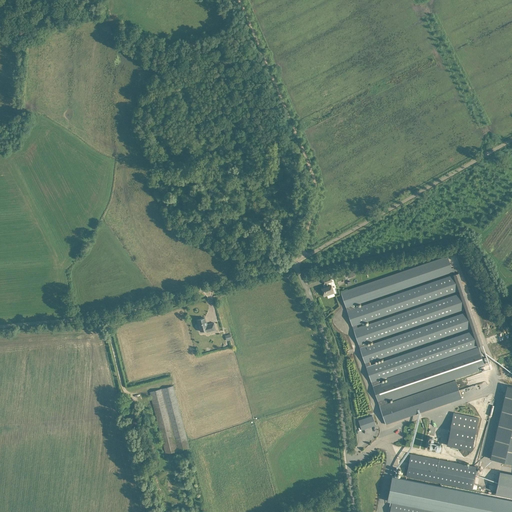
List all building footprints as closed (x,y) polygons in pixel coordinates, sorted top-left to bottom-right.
[(341,292),(342,295),(346,307),(347,307),(348,311),(347,311),(352,325),(353,325),(354,329),(354,330),(359,344),(361,348),(360,348),(365,362),(366,362),(367,367),(366,367),(371,381),(372,381),(374,386),(373,386),(378,401),(380,406),(386,424),(462,398),(455,379),(387,403),(385,398),(484,365),(480,352),(479,350),(379,384),(377,379),(477,345),(473,331),(370,366),(368,361),(471,326),(466,312),(366,346),(365,342),(465,308),(460,293),(357,328),(356,324),(459,289),(454,275),(353,309),(352,305),(452,271),(452,268),(448,256),(341,292)] [(473,331),(477,345),(479,350),(480,352),(482,352),(481,350),(479,345),(483,344),(459,272),(455,273),(453,267),(452,268),(452,271),(454,275),(459,289),(460,293),(465,308),(466,312),(471,326),(473,331)] [(331,285),(322,288),(324,296),(334,293),(331,285)] [(205,318),(197,320),(199,324),(198,324),(199,328),(200,328),(201,331),(210,329),(211,331),(216,330),(214,323),(207,325),(205,318)] [(511,386),(507,385),(490,458),(511,463),(511,386)] [(173,386),(161,389),(162,390),(150,393),(166,454),(190,448),(173,386)] [(478,417),(453,412),(447,444),(471,450),(478,417)] [(376,425),(373,415),(358,420),(362,430),(376,425)] [(406,476),(472,489),(476,466),(411,453),(406,476)] [(511,511),(511,499),(392,476),(387,501),(445,511),(511,511)] [(440,511),(391,502),(389,511),(440,511)]
